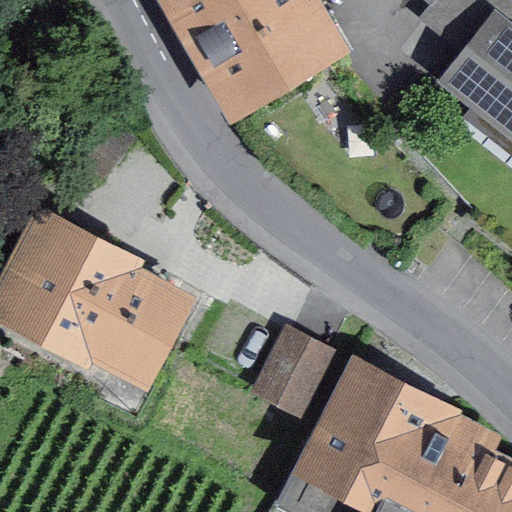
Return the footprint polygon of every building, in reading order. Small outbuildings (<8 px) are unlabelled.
[(154,0),(143,7),(218,133),(345,59),(310,0),(154,0)] [(511,31),(497,20),(511,0),(432,0),(416,21),(456,52),(429,85),(511,150),(511,31)] [(102,184),(135,142),(97,112),(64,154),(102,184)] [(183,310),(130,281),(136,270),(41,219),(37,225),(22,217),(0,257),(0,344),(74,384),(80,374),(132,402),(183,310)] [(295,424),(330,353),(277,327),(244,400),(295,424)] [(511,511),(511,452),(498,446),(505,433),(461,411),(464,405),(353,349),(294,467),(375,507),(372,511),(511,511)]
